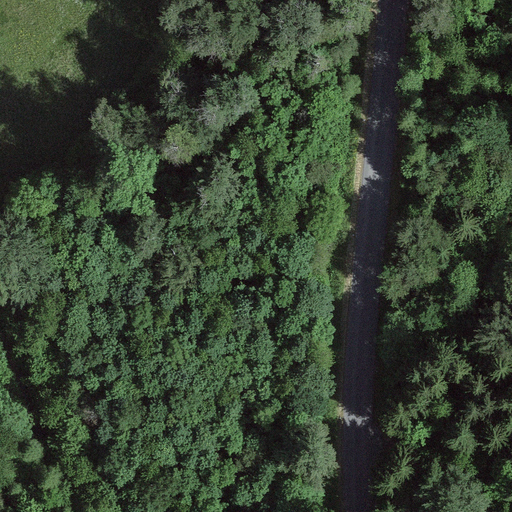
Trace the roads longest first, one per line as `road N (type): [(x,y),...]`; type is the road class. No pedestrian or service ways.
road 1 (tertiary): [(359,511),(367,294),(395,0)]
road 2 (track): [(84,511),(45,434),(0,305)]
